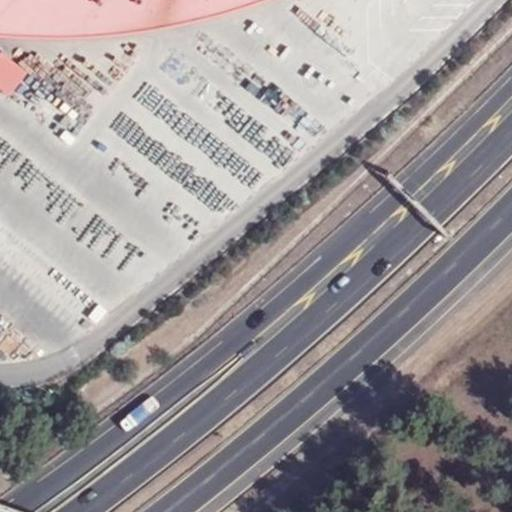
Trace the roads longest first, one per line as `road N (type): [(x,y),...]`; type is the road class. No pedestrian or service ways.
road 1 (motorway): [(511,106),(210,364),(13,511)]
road 2 (motorway): [(511,130),(231,391),(77,511)]
road 3 (motorway): [(173,511),(511,212)]
road 4 (unknown): [(181,262),(481,0)]
road 5 (unknown): [(0,115),(181,262)]
road 6 (unknown): [(67,362),(181,262)]
